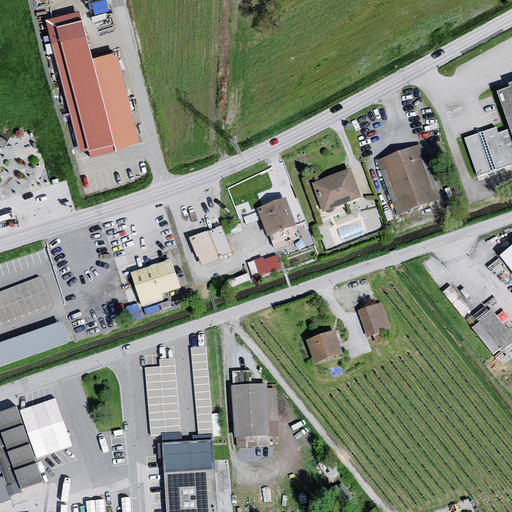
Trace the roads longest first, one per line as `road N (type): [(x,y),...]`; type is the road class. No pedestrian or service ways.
road 1 (tertiary): [(0,245),(216,172),(511,18)]
road 2 (unclassified): [(511,216),(228,313)]
road 3 (unclassified): [(228,313),(384,511)]
road 4 (unclassified): [(228,313),(0,393)]
road 5 (unknown): [(391,83),(396,135),(366,157),(378,189)]
